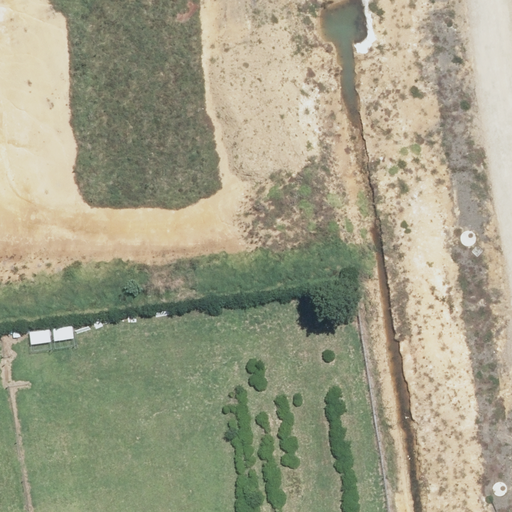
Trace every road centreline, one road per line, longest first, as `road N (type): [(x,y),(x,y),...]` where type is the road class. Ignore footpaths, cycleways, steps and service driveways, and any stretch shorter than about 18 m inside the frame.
road 1 (residential): [(489,495),(413,0)]
road 2 (residential): [(0,162),(18,300)]
